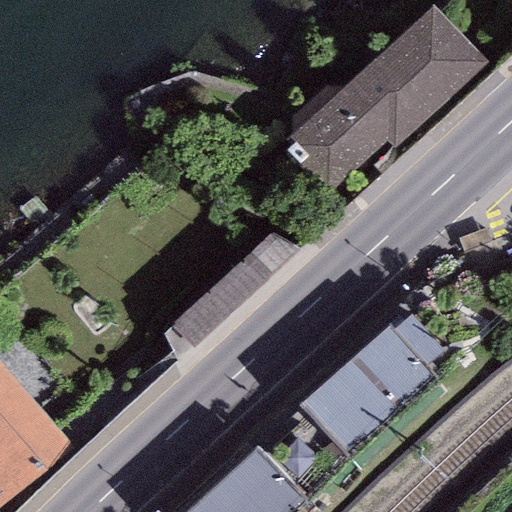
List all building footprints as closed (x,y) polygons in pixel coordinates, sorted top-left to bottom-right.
[(497,72),(443,11),(306,131),(353,184),(397,145),(405,153),(497,72)] [(196,357),(307,264),(285,237),(173,329),(196,357)] [(413,312),(394,329),(431,370),(450,353),(413,312)] [(389,324),(300,406),(352,463),(441,381),(431,370),(394,329),(389,324)] [(0,511),(2,511),(75,452),(0,362),(0,511)] [(255,447),(186,511),(293,511),(306,500),(255,447)]
